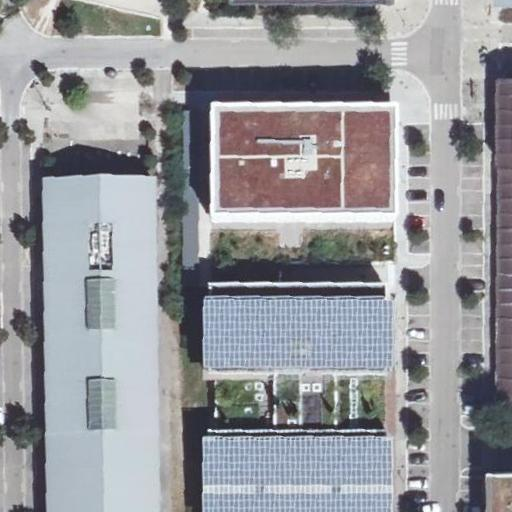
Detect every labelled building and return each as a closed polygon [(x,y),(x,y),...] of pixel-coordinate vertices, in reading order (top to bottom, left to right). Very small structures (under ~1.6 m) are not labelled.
[(511,79),(502,79),(502,102),(501,159),(501,276),(499,409),(510,409),(511,408),(511,79)] [(396,112),(181,111),(184,287),(209,287),(281,287),(281,263),(396,264),(396,112)] [(157,511),(152,183),(47,184),(48,267),(48,363),(49,511),(157,511)] [(386,289),(209,287),(208,375),(216,375),(215,433),(208,433),(207,511),(383,511),(383,502),(384,429),(370,429),(371,402),(371,380),(385,380),(386,289)] [(511,511),(511,472),(495,473),(495,511),(511,511)]
